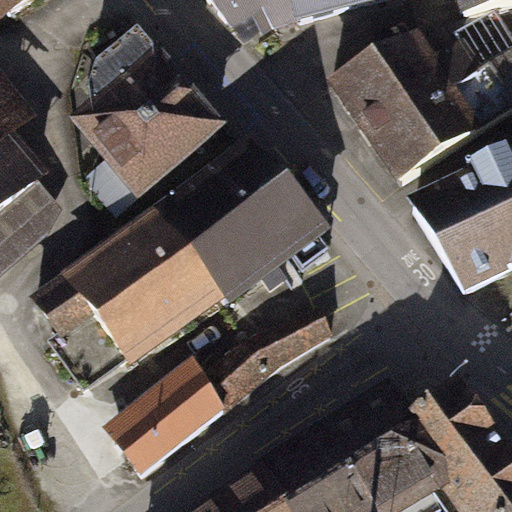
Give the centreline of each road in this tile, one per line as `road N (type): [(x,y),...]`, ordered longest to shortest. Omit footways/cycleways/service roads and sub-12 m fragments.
road 1 (residential): [(173,0),(425,299)]
road 2 (residential): [(425,299),(156,511)]
